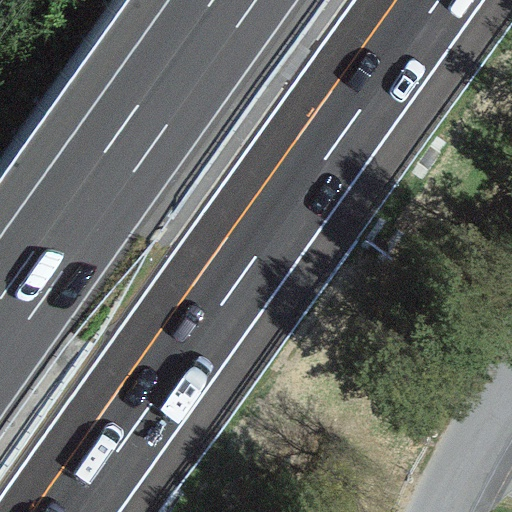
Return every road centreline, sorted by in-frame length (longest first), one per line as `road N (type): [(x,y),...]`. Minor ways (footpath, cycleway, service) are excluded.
road 1 (motorway): [(54,511),(418,0)]
road 2 (motorway): [(230,0),(0,322)]
road 3 (residential): [(439,511),(511,379)]
